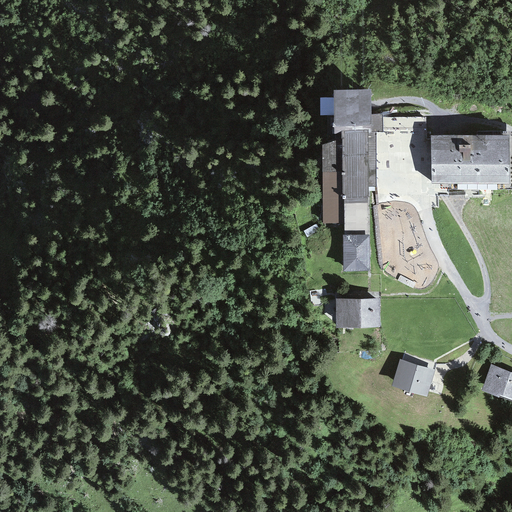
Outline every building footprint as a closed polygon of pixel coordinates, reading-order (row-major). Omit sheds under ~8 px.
[(334,139),(323,144),(323,222),(344,222),(344,270),(371,270),(369,233),(369,187),(376,187),(376,142),(376,132),(383,132),(382,114),(371,114),(371,104),(371,88),(334,88),(334,139)] [(510,133),(431,134),(432,181),(510,181),(510,133)] [(379,297),(337,298),(337,327),(379,326),(379,297)] [(435,368),(400,358),(394,381),(428,391),(435,368)] [(511,369),(491,363),(484,386),(511,395),(511,369)]
